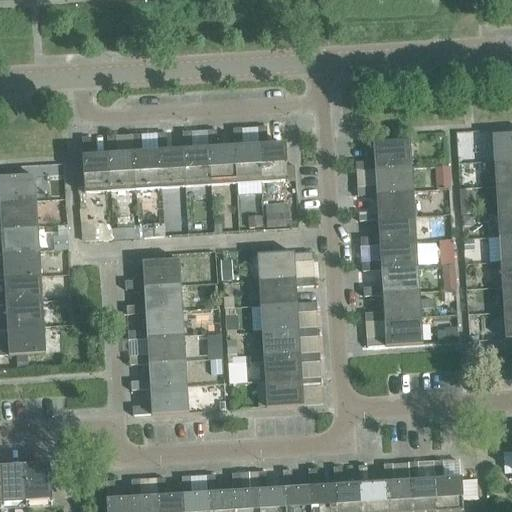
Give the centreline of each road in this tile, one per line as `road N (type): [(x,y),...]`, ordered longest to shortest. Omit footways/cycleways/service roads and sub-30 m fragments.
road 1 (residential): [(0,434),(85,427),(132,459),(319,446),(339,436),(347,406)]
road 2 (residential): [(69,83),(72,128),(328,108)]
road 3 (residential): [(347,406),(328,108)]
road 4 (tertiary): [(69,83),(325,62)]
road 5 (tertiary): [(325,62),(511,45)]
road 6 (residential): [(511,407),(347,406)]
